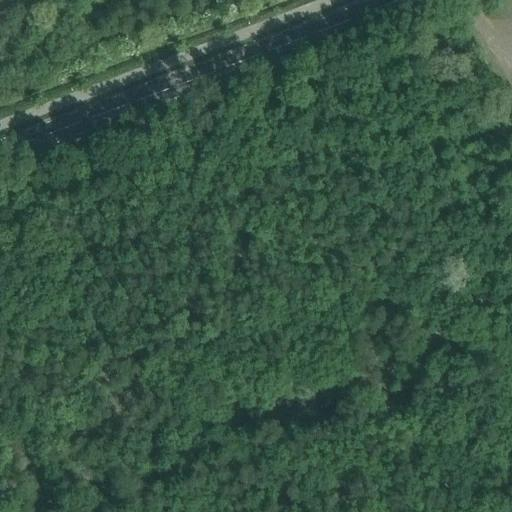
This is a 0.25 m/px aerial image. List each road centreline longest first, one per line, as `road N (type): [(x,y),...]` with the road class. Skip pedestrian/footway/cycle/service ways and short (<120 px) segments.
road 1 (track): [(0,131),(200,511)]
road 2 (tertiary): [(0,149),(388,0)]
